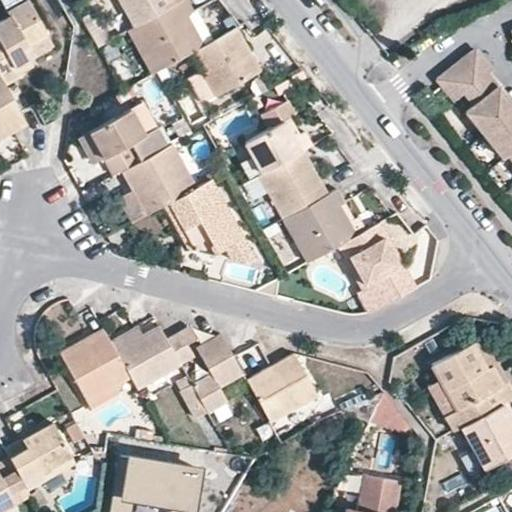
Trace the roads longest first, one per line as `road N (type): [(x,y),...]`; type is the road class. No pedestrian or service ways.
road 1 (residential): [(489,259),(361,329),(57,260),(15,284),(0,353)]
road 2 (residential): [(283,0),(489,259)]
